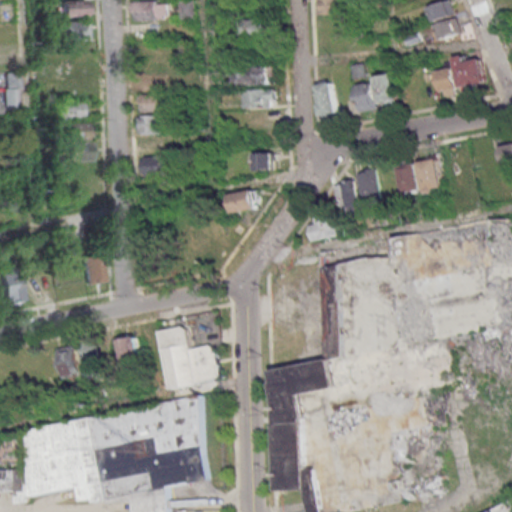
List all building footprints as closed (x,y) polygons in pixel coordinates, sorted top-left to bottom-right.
[(59,0),(60,16),(86,16),(86,0),(59,0)] [(170,0),(136,0),(136,20),(170,20),(170,0)] [(196,0),(180,0),(181,19),(197,19),(196,0)] [(319,0),(319,14),(351,14),(350,0),(319,0)] [(457,14),(452,0),(448,0),(430,6),(435,21),(457,14)] [(244,18),(244,38),(270,38),(270,18),(244,18)] [(437,25),(441,40),(463,33),(458,19),(437,25)] [(87,40),(87,20),(59,20),(59,40),(87,40)] [(488,87),(483,54),(458,58),(459,66),(439,69),(443,94),(488,87)] [(57,79),(85,79),(85,64),(57,64),(57,79)] [(275,67),(238,67),(238,84),(275,84),(275,67)] [(401,103),(395,72),(375,76),(376,80),(357,84),(362,110),(401,103)] [(19,108),(19,73),(4,73),(4,108),(19,108)] [(139,74),(139,91),(167,91),(167,74),(139,74)] [(324,120),(341,117),(334,79),(317,82),(324,120)] [(274,89),(245,89),(245,107),(274,107),(274,89)] [(170,111),(170,93),(142,93),(142,111),(170,111)] [(83,119),(83,100),(54,100),(54,119),(83,119)] [(143,135),(144,175),(175,174),(173,135),(164,135),(163,115),(139,115),(140,135),(143,135)] [(88,122),(62,122),(62,161),(88,161),(88,122)] [(511,140),(502,142),(506,166),(511,165),(511,140)] [(275,170),(275,151),(255,151),(255,170),(275,170)] [(440,158),(400,165),(406,196),(446,189),(440,158)] [(61,164),(61,181),(93,181),(93,164),(61,164)] [(361,176),(365,204),(384,201),(381,174),(361,176)] [(338,181),(340,212),(360,211),(358,180),(338,181)] [(231,193),(234,212),(259,208),(255,189),(231,193)] [(312,239),(338,238),(337,217),(312,218),(312,239)] [(382,511),(450,500),(432,408),(466,400),(456,338),(511,326),(511,221),(326,258),(328,362),(282,372),(282,486),(306,490),(311,511),(382,511)] [(81,256),(85,284),(105,281),(101,253),(81,256)] [(43,294),(40,269),(22,270),(25,296),(43,294)] [(23,291),(14,272),(0,278),(0,279),(8,298),(23,291)] [(223,380),(217,344),(193,348),(189,324),(161,329),(170,388),(223,380)] [(125,362),(143,360),(139,335),(121,337),(125,362)] [(63,372),(101,367),(98,342),(60,348),(63,372)] [(172,511),(171,483),(208,482),(206,409),(30,415),(33,493),(82,491),(82,501),(135,499),(135,511),(172,511)] [(0,468),(0,491),(19,491),(19,501),(28,501),(28,469),(0,468)]
